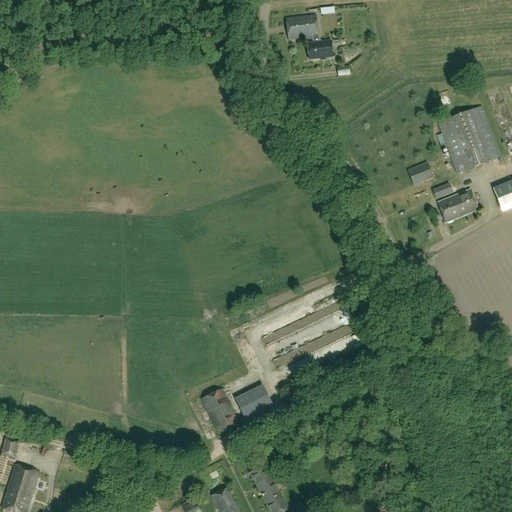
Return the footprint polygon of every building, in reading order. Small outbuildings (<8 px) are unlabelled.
[(312,38),(318,37),(316,16),(286,19),(288,41),(312,38)] [(318,37),(312,38),(313,44),(308,45),(309,60),(333,58),(331,42),(319,44),(318,37)] [(349,66),(337,68),(338,77),(350,75),(349,66)] [(500,158),(481,108),(438,125),(457,174),(500,158)] [(433,179),(427,164),(408,172),(414,187),(433,179)] [(511,182),(493,190),(502,212),(511,208),(511,182)] [(449,185),(433,192),(436,199),(452,192),(449,185)] [(470,191),(457,196),(463,208),(459,210),(463,217),(478,211),(470,191)] [(463,208),(457,196),(438,204),(446,224),(463,217),(459,210),(463,208)] [(246,419),(275,405),(267,389),(246,399),(241,387),(233,390),(246,419)] [(201,400),(218,436),(240,425),(222,390),(201,400)] [(5,439),(0,456),(15,459),(19,442),(5,439)] [(10,511),(26,511),(39,473),(15,465),(1,509),(10,511)] [(265,467),(250,475),(269,511),(285,511),(289,510),(265,467)] [(238,511),(227,489),(211,498),(218,511),(238,511)] [(194,500),(181,506),(184,511),(195,511),(199,510),(194,500)]
